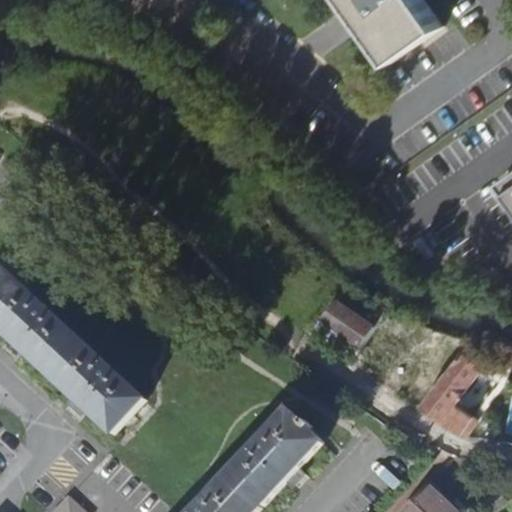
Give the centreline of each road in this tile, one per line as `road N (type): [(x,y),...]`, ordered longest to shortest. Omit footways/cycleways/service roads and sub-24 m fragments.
road 1 (track): [(299,344),(221,281),(182,232),(131,197),(79,139),(0,103)]
road 2 (residential): [(511,453),(449,442),(299,344)]
